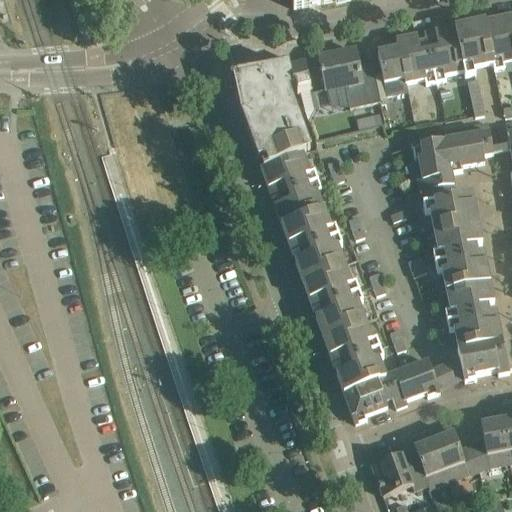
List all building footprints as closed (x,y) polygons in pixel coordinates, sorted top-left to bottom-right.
[(511,64),(511,19),(483,25),(492,69),(493,68),(494,74),(505,71),(503,66),(511,64)] [(475,72),(492,69),(483,25),(445,33),(454,76),(463,74),(464,80),(476,78),(475,72)] [(417,39),(415,39),(424,82),(426,88),(446,84),(445,78),(454,76),(445,33),(424,37),(427,49),(437,47),(438,52),(420,55),(417,39)] [(406,86),(424,82),(415,39),(396,43),(406,86)] [(408,94),(406,86),(396,43),(389,45),(391,53),(378,56),(387,99),(408,94)] [(350,112),(381,105),(375,78),(361,80),(356,53),(319,61),(322,74),(320,74),(321,79),(323,78),(326,93),(345,89),(350,112)] [(306,68),(305,69),(234,85),(237,97),(234,98),(258,162),(264,160),(267,162),(268,167),(263,169),(264,170),(303,155),(303,156),(306,155),(306,153),(310,151),(292,97),(311,93),(306,68)] [(470,97),(480,95),(477,83),(468,85),(470,97)] [(447,91),(440,92),(441,101),(448,100),(447,91)] [(473,109),(482,107),(480,95),(470,97),(473,109)] [(475,121),(485,119),(482,107),(473,109),(475,121)] [(511,110),(503,112),(505,121),(511,119),(511,110)] [(380,117),(368,120),(370,130),(382,127),(380,117)] [(480,137),(490,136),(488,126),(478,128),(480,137)] [(471,139),(480,137),(478,128),(469,130),(471,139)] [(461,141),(471,139),(469,130),(460,131),(461,141)] [(452,142),(461,141),(460,131),(450,133),(452,142)] [(433,146),(432,136),(431,133),(407,138),(409,150),(412,149),(433,146)] [(443,144),(452,142),(450,133),(441,135),(443,144)] [(433,146),(443,144),(441,135),(432,136),(433,146)] [(484,160),(493,158),(490,136),(480,137),(471,139),(461,141),(452,142),(443,144),(433,146),(412,149),(415,162),(419,161),(423,182),(418,183),(420,195),(454,189),(452,177),(463,175),(462,170),(485,166),(484,160)] [(264,170),(261,171),(272,201),(284,197),(281,186),(285,185),(291,202),(275,208),(281,224),(322,209),(317,194),(322,192),(315,172),(310,174),(303,156),(303,155),(264,170)] [(332,177),(341,174),(337,164),(328,167),(332,177)] [(335,187),(344,184),(341,174),(332,177),(335,187)] [(437,250),(481,241),(472,195),(459,198),(459,199),(423,206),(425,217),(431,216),(437,250)] [(322,209),(281,224),(293,257),(305,253),(301,243),(306,241),(311,259),(295,264),(302,282),(344,267),(338,250),(342,248),(335,228),(330,230),(322,209)] [(394,226),(407,221),(404,214),(391,218),(394,226)] [(358,220),(349,224),(352,234),(361,230),(358,220)] [(356,244),(365,240),(361,230),(352,234),(356,244)] [(481,241),(437,250),(438,254),(433,255),(437,276),(443,275),(450,313),(494,305),(484,254),(471,257),(473,267),(469,268),(465,250),(482,247),(481,241)] [(411,273),(424,268),(421,260),(408,265),(411,273)] [(344,267),(302,282),(313,313),(325,309),(322,299),(326,297),(332,315),(316,320),(323,338),(364,323),(358,306),(363,304),(356,285),(351,287),(344,267)] [(411,273),(414,280),(426,276),(424,268),(411,273)] [(373,290),(382,286),(378,276),(369,280),(373,290)] [(377,300),(386,296),(382,286),(373,290),(377,300)] [(496,313),(490,314),(488,307),(450,313),(445,314),(449,335),(455,334),(458,350),(501,341),(496,313)] [(364,323),(323,338),(334,369),(346,365),(343,355),(347,354),(353,371),(337,377),(344,396),(385,380),(379,363),(384,361),(377,341),(372,343),(364,323)] [(394,346),(403,343),(399,333),(390,336),(394,346)] [(505,360),(503,346),(501,341),(458,350),(459,352),(457,352),(464,386),(477,383),(476,379),(497,374),(498,379),(510,376),(507,363),(506,363),(505,360)] [(397,356),(406,353),(403,343),(394,346),(397,356)] [(385,380),(344,396),(355,427),(367,423),(366,419),(387,411),(383,399),(400,392),(402,396),(392,400),(396,412),(407,408),(406,404),(426,397),(428,401),(440,396),(428,365),(385,380)] [(509,466),(501,423),(489,426),(488,417),(479,419),(484,444),(472,448),(478,474),(490,470),(509,466)] [(509,466),(511,465),(511,421),(501,423),(509,466)] [(478,474),(472,448),(460,453),(451,429),(431,436),(449,484),(478,474)] [(428,492),(449,484),(431,436),(411,443),(414,451),(428,490),(428,492)] [(400,447),(376,456),(379,466),(371,469),(383,500),(411,490),(413,495),(428,490),(414,451),(401,456),(399,449),(401,448),(400,447)]
